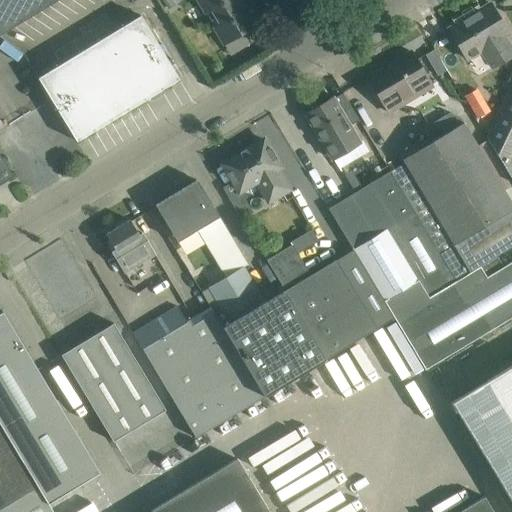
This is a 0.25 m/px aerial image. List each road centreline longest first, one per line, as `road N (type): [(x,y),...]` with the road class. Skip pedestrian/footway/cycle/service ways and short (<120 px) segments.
road 1 (unclassified): [(313,45),(0,236)]
road 2 (unknown): [(498,511),(439,431),(392,429),(378,442),(373,467)]
